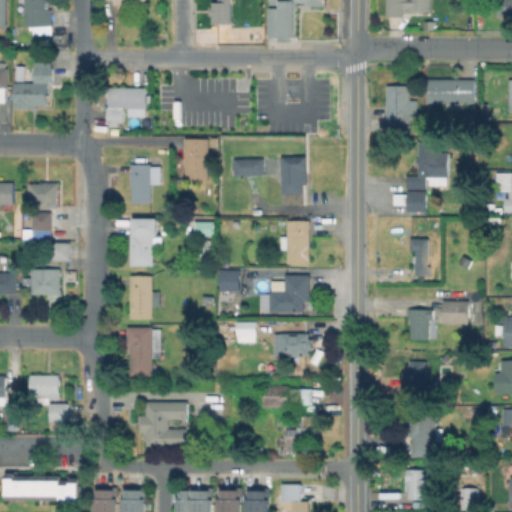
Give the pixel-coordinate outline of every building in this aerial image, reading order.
[(0,0),(8,0),(8,27),(0,26),(0,0)] [(53,8),(53,26),(26,25),(26,0),(50,0),(50,8),(53,8)] [(147,0),(147,4),(131,4),(131,11),(123,11),(124,4),(107,4),(107,0),(147,0)] [(232,0),(232,22),(212,22),(213,0),(219,1),(219,0),(232,0)] [(294,36),(294,2),(307,2),(307,5),(322,6),(321,0),(268,0),(268,36),(294,36)] [(432,0),(432,15),(389,15),(389,0),(432,0)] [(511,0),(511,15),(498,15),(498,0),(511,0)] [(0,61),(7,61),(7,68),(9,68),(9,88),(7,88),(7,100),(0,99),(0,61)] [(51,65),(51,106),(36,106),(36,111),(16,111),(16,84),(36,84),(36,65),(51,65)] [(475,81),(475,106),(430,105),(430,80),(475,81)] [(412,85),(411,133),(386,132),(387,84),(412,85)] [(148,87),(147,116),(129,116),(130,106),(124,106),(124,121),(119,121),(118,126),(110,125),(110,121),(108,121),(109,86),(148,87)] [(210,138),(210,181),(199,181),(198,186),(191,186),(191,181),(188,181),(188,166),(186,166),(186,137),(210,138)] [(450,170),(450,183),(433,183),(433,173),(420,173),(420,146),(436,146),(436,155),(451,155),(450,170)] [(307,154),(308,183),(304,184),(305,192),(284,193),(283,176),(280,176),(280,172),(283,172),(282,156),(307,154)] [(265,157),(265,174),(236,174),(236,173),(230,173),(230,159),(235,159),(235,158),(265,157)] [(162,165),(162,183),(153,183),(153,201),(134,201),(134,185),(132,185),(132,163),(152,163),(152,165),(162,165)] [(510,171),(511,171),(511,211),(506,211),(506,196),(510,196),(510,192),(497,192),(497,171),(510,171)] [(427,177),(427,184),(430,184),(429,212),(410,212),(410,201),(396,201),(396,194),(410,194),(410,184),(411,184),(411,177),(427,177)] [(0,181),(16,181),(15,202),(0,202),(0,181)] [(60,181),(60,190),(59,190),(59,207),(50,207),(50,202),(30,202),(30,183),(44,182),(60,181)] [(392,203),(405,204),(405,193),(392,193),(392,203)] [(52,230),(52,240),(27,240),(27,230),(34,230),(35,214),(52,214),(52,230)] [(164,234),(163,247),(155,247),(154,265),(132,264),(134,216),(159,217),(159,233),(164,234)] [(216,217),(216,236),(199,236),(199,222),(206,222),(207,217),(216,217)] [(311,219),(311,262),(289,262),(289,249),(282,249),(282,235),(289,235),(288,220),(311,219)] [(432,264),(431,273),(416,273),(417,249),(411,249),(411,237),(429,238),(428,264),(432,264)] [(73,241),(72,260),(52,260),(53,241),(73,241)] [(241,269),(242,290),(221,290),(221,270),(219,270),(218,266),(231,266),(231,269),(241,269)] [(34,292),(34,267),(62,267),(61,292),(34,292)] [(0,271),(18,271),(18,293),(0,293),(0,271)] [(161,290),(161,305),(154,305),(154,317),(131,317),(131,274),(154,274),(154,290),(161,290)] [(311,274),(311,299),(305,299),(305,310),(271,310),(272,307),(261,307),(261,292),(271,292),(271,290),(273,290),(273,280),(286,280),(287,274),(311,274)] [(215,294),(215,304),(204,304),(204,294),(215,294)] [(471,300),(470,324),(443,323),(445,299),(471,300)] [(434,308),(434,318),(430,318),(429,338),(412,338),(412,318),(410,317),(410,307),(434,308)] [(511,346),(505,346),(506,333),(498,333),(498,323),(506,323),(506,315),(511,315),(511,346)] [(258,320),(258,335),(256,335),(257,341),(239,341),(239,335),(238,335),(238,327),(228,327),(227,321),(258,320)] [(129,325),(153,325),(163,325),(163,357),(154,357),(154,373),(131,373),(132,345),(129,345),(129,325)] [(314,338),(314,349),(311,349),(311,354),(301,355),(290,355),(276,355),(276,333),(311,332),(310,338),(314,338)] [(428,360),(427,394),(411,393),(412,384),(409,384),(410,359),(428,360)] [(511,361),(511,393),(498,393),(498,371),(503,371),(503,361),(511,361)] [(0,374),(9,375),(8,403),(0,403),(0,374)] [(61,374),(61,398),(51,398),(50,402),(32,402),(32,374),(61,374)] [(314,387),(314,407),(265,407),(265,387),(314,387)] [(70,420),(52,420),(51,403),(69,402),(70,420)] [(192,408),(192,417),(181,417),(181,421),(173,421),(173,430),(190,430),(189,446),(147,446),(147,420),(152,420),(152,403),(192,403),(192,408)] [(20,406),(19,430),(4,429),(4,406),(20,406)] [(511,407),(501,407),(501,435),(507,435),(507,424),(511,424),(511,407)] [(444,428),(444,442),(437,442),(437,454),(413,454),(413,435),(411,435),(411,427),(408,427),(409,413),(438,414),(438,428),(444,428)] [(313,414),(313,433),(317,433),(317,438),(314,438),(314,444),(307,444),(307,450),(288,450),(287,427),(298,427),(298,414),(313,414)] [(435,470),(435,500),(410,500),(410,470),(435,470)] [(4,499),(78,500),(78,480),(4,480),(4,499)] [(310,500),(310,511),(289,511),(289,508),(284,508),(284,482),(303,482),(303,499),(310,500)] [(479,487),(479,509),(470,509),(470,505),(463,505),(463,487),(479,487)] [(119,492),(119,511),(98,511),(98,492),(119,492)] [(271,492),(271,511),(249,511),(249,492),(271,492)] [(147,493),(146,511),(125,511),(126,493),(147,493)] [(215,493),(215,511),(181,511),(181,493),(215,493)] [(243,493),(243,511),(222,511),(222,493),(243,493)]
